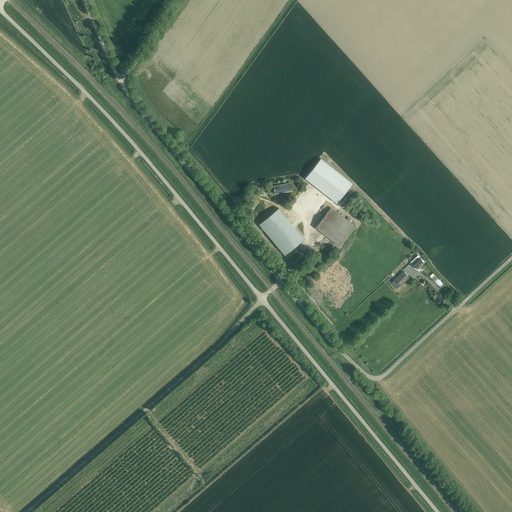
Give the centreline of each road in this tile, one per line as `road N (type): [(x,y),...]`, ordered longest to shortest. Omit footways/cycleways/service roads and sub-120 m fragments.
road 1 (unclassified): [(261,298),(125,134),(0,9)]
road 2 (unclassified): [(83,0),(123,88),(281,281)]
road 3 (unclassified): [(24,511),(217,346),(261,298)]
road 4 (unclassified): [(281,281),(339,350),(375,378),(511,258)]
road 5 (unclassified): [(437,511),(261,298)]
